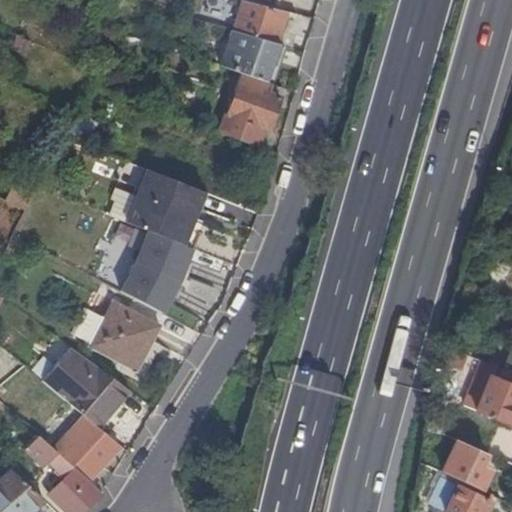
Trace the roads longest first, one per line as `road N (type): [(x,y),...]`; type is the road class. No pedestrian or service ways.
road 1 (motorway): [(431,0),(288,511)]
road 2 (residential): [(145,487),(258,285),(347,0)]
road 3 (motorway): [(354,511),(494,0)]
